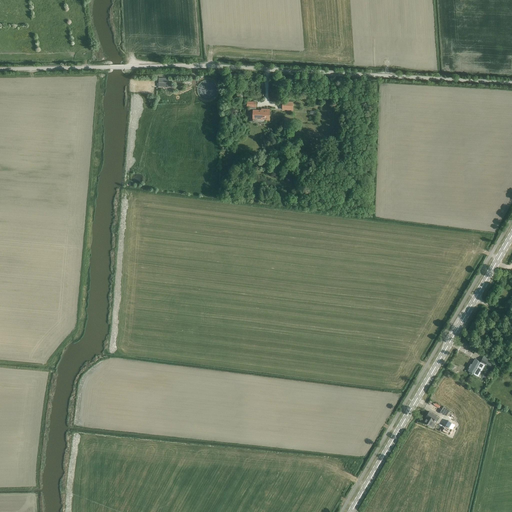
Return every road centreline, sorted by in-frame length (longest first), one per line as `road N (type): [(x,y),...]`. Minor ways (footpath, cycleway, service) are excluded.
road 1 (unclassified): [(511,83),(123,66)]
road 2 (secondary): [(351,511),(511,235)]
road 3 (unclassified): [(0,69),(123,66)]
